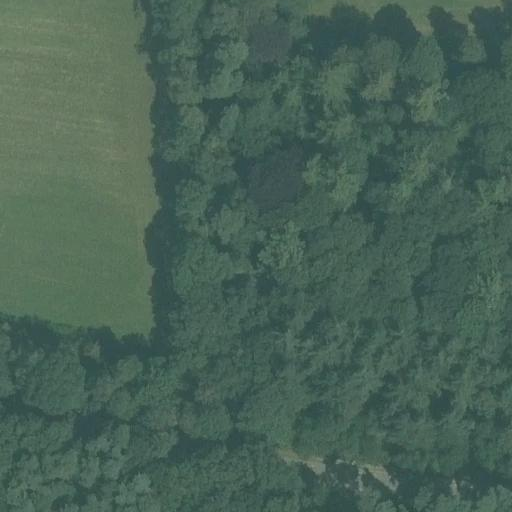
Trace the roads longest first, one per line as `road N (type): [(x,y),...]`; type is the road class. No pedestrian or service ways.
road 1 (tertiary): [(511,498),(204,454)]
road 2 (tertiary): [(204,454),(0,415)]
